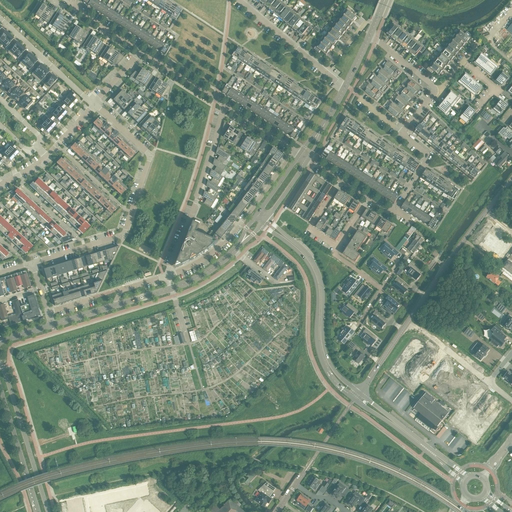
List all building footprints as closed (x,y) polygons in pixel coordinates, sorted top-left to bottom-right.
[(92,8),(97,0),(96,0),(90,0),(87,5),(92,8)] [(96,11),(101,3),(97,0),(92,8),(96,11)] [(157,7),(161,0),(155,0),(152,4),(151,6),(156,9),(157,7)] [(161,10),(168,0),(167,0),(168,0),(167,1),(164,0),(161,0),(157,7),(161,10)] [(166,13),(172,4),(168,0),(161,10),(166,13)] [(269,10),(277,0),(269,0),(264,6),(270,9),(269,10)] [(274,14),(283,2),(280,1),(279,0),(277,0),(269,10),(274,13),(274,14)] [(278,17),(288,6),(284,4),(283,3),(283,2),(274,14),(279,16),(278,17)] [(40,19),(47,7),(39,3),(32,14),(40,19)] [(101,14),(106,6),(101,3),(96,11),(101,14)] [(170,16),(176,7),(172,4),(166,13),(170,16)] [(105,17),(110,9),(106,6),(101,14),(105,17)] [(283,21),(292,10),(289,8),(287,7),(288,6),(278,17),(284,20),(283,21)] [(47,23),(55,12),(47,7),(40,19),(39,20),(43,23),(44,21),(47,23)] [(179,14),(178,14),(181,10),(176,7),(170,16),(175,19),(176,19),(176,20),(179,14)] [(356,17),(351,14),(352,13),(353,13),(348,7),(346,9),(344,12),(343,14),(342,13),(342,14),(353,23),(356,18),(356,17)] [(110,20),(115,12),(110,9),(105,17),(110,20)] [(288,25),(297,14),(294,12),(292,11),(293,10),(292,10),(283,21),(288,24),(287,25),(288,25)] [(114,23),(119,15),(115,12),(110,20),(114,23)] [(56,29),(64,18),(65,17),(60,14),(59,15),(56,13),(49,25),(52,27),(51,28),(56,31),(56,29)] [(292,29),(302,18),(298,16),(297,14),(288,25),(293,28),(292,29)] [(353,23),(342,14),(340,17),(339,19),(338,18),(349,28),(352,22),(353,23)] [(119,26),(124,18),(119,15),(114,23),(119,26)] [(64,34),(71,23),(64,18),(56,29),(57,30),(56,31),(60,34),(61,32),(64,34)] [(124,29),(129,21),(124,18),(119,26),(124,29)] [(297,33),(306,21),(303,20),(301,18),(302,18),(292,29),(297,32),(297,33)] [(349,28),(338,18),(336,22),(335,23),(334,23),(345,32),(348,27),(349,28)] [(128,32),(133,24),(129,21),(124,29),(128,32)] [(308,33),(313,28),(311,26),(311,25),(308,24),(306,22),(306,21),(297,33),(302,35),(302,36),(306,31),(308,33)] [(391,38),(401,27),(397,25),(393,22),(390,28),(391,28),(386,34),(387,34),(392,37),(391,38)] [(345,32),(334,23),(332,26),(331,28),(330,27),(330,28),(342,37),(344,32),(345,32),(345,33),(345,32)] [(74,40),(81,29),(73,24),(66,35),(74,40)] [(133,35),(138,27),(133,24),(128,32),(133,35)] [(137,37),(142,30),(138,27),(133,35),(137,37)] [(396,42),(405,30),(402,29),(400,27),(401,27),(391,38),(396,41),(396,42)] [(342,37),(330,28),(329,31),(327,33),(327,32),(326,32),(338,42),(341,36),(341,37),(342,37)] [(81,45),(88,34),(81,29),(74,40),(73,42),(77,45),(78,43),(81,45)] [(471,36),(465,30),(464,31),(466,32),(464,34),(458,29),(457,33),(455,35),(455,34),(466,44),(469,38),(471,36)] [(142,40),(147,33),(142,30),(137,37),(142,40)] [(400,46),(410,34),(407,33),(405,31),(405,30),(396,42),(401,45),(400,46)] [(0,45),(9,35),(6,33),(4,32),(2,34),(1,33),(0,33),(0,44),(0,45)] [(338,42),(326,32),(325,35),(323,37),(334,46),(337,41),(338,42)] [(146,43),(151,36),(147,33),(142,40),(146,43)] [(405,50),(414,38),(411,37),(409,35),(410,34),(400,46),(406,48),(405,49),(405,50)] [(466,44),(455,34),(453,38),(451,39),(462,48),(465,43),(466,44)] [(12,44),(11,42),(13,40),(11,39),(12,38),(9,35),(0,45),(4,49),(6,48),(7,49),(12,44)] [(91,51),(98,40),(97,40),(98,39),(94,36),(93,37),(90,35),(83,46),(86,48),(85,50),(89,53),(90,51),(91,51)] [(151,46),(156,39),(151,36),(146,43),(151,46)] [(334,46),(323,37),(321,40),(320,42),(319,41),(330,51),(333,46),(334,46)] [(410,53),(419,42),(416,40),(414,39),(415,38),(414,38),(405,50),(410,52),(409,53),(410,53)] [(155,49),(160,41),(156,39),(151,46),(155,49)] [(462,48),(451,39),(449,42),(448,44),(447,43),(447,44),(458,53),(461,48),(462,49),(462,48)] [(98,56),(105,45),(98,40),(91,51),(98,56)] [(160,52),(165,44),(160,41),(155,49),(160,52)] [(330,51),(319,41),(317,45),(314,49),(319,53),(321,51),(326,56),(329,50),(330,51)] [(421,54),(426,49),(423,47),(424,46),(420,44),(419,43),(419,42),(410,53),(415,56),(419,52),(421,53),(421,54)] [(12,56),(21,46),(18,44),(17,44),(16,43),(14,46),(12,44),(7,49),(9,51),(8,52),(12,56)] [(165,55),(170,47),(165,44),(160,52),(165,55)] [(458,53),(447,44),(445,47),(444,49),(443,48),(454,58),(457,52),(458,53)] [(24,55),(22,53),(24,51),(23,50),(24,49),(21,46),(12,56),(13,56),(12,57),(16,60),(17,58),(19,60),(24,55)] [(107,62),(114,51),(107,46),(100,57),(107,62)] [(237,59),(243,51),(238,48),(236,51),(235,51),(232,56),(233,56),(237,59)] [(454,58),(443,48),(441,52),(440,53),(439,53),(451,62),(453,57),(454,58)] [(115,67),(124,57),(114,51),(107,62),(115,67)] [(242,62),(248,54),(243,51),(237,59),(242,62)] [(451,62),(439,53),(438,56),(436,58),(435,57),(447,67),(450,62),(451,62)] [(26,65),(33,57),(30,55),(29,55),(28,54),(26,57),(24,55),(19,60),(17,62),(23,68),(26,65)] [(247,65),(253,55),(252,56),(248,54),(242,62),(247,65)] [(251,68),(257,59),(253,55),(247,65),(251,68)] [(481,56),(475,63),(478,65),(479,64),(484,67),(489,61),(484,57),(483,58),(481,56)] [(36,66),(34,64),(36,62),(35,61),(36,60),(33,57),(26,65),(29,69),(28,70),(30,72),(36,66)] [(447,67),(435,57),(434,61),(432,62),(443,71),(446,66),(447,67)] [(387,72),(393,65),(386,58),(385,60),(387,62),(382,68),(387,72)] [(256,71),(261,62),(257,60),(257,59),(251,68),(256,71)] [(484,67),(489,71),(488,73),(490,75),(496,69),(493,67),(494,65),(489,61),(484,67)] [(260,74),(267,64),(266,64),(266,65),(261,62),(256,71),(260,74)] [(443,71),(432,62),(430,65),(426,70),(432,74),(432,73),(433,71),(439,76),(442,71),(443,72),(443,71)] [(265,77),(271,68),(267,64),(260,74),(265,77)] [(36,78),(45,68),(42,66),(41,66),(40,65),(38,68),(36,66),(30,72),(32,74),(32,75),(36,78)] [(401,71),(399,69),(393,65),(387,72),(393,77),(398,71),(400,73),(401,71)] [(387,72),(382,68),(380,66),(378,67),(381,69),(376,75),(381,79),(387,72)] [(140,83),(147,72),(139,67),(130,77),(140,83)] [(48,77),(46,75),(48,73),(47,72),(48,71),(45,68),(36,78),(40,82),(40,81),(42,83),(48,77)] [(269,80),(275,71),(271,68),(265,77),(269,80)] [(274,83),(280,73),(279,74),(275,71),(269,80),(274,83)] [(147,88),(154,77),(147,72),(140,83),(139,85),(143,87),(144,86),(147,88)] [(395,79),(393,77),(387,72),(381,79),(387,84),(392,78),(394,80),(395,79)] [(278,86),(284,76),(280,73),(274,83),(278,86)] [(375,87),(381,79),(376,75),(373,73),(372,74),(375,76),(370,82),(375,87)] [(503,73),(496,81),(499,84),(500,83),(503,85),(509,78),(503,73)] [(465,74),(460,81),(463,83),(462,84),(467,89),(472,82),(467,78),(468,77),(465,74)] [(49,88),(57,79),(54,77),(53,77),(52,76),(50,79),(48,77),(43,83),(44,85),(43,86),(48,89),(49,88)] [(283,89),(289,80),(284,77),(285,77),(284,76),(278,86),(283,89)] [(410,91),(416,84),(409,77),(407,79),(410,81),(405,87),(410,91)] [(3,91),(11,82),(7,78),(0,85),(1,87),(1,88),(0,88),(3,91)] [(156,94),(163,82),(155,78),(148,89),(151,91),(150,92),(155,95),(156,94)] [(389,86),(387,84),(381,79),(375,87),(380,91),(385,85),(388,87),(389,86)] [(287,92),(294,82),(293,83),(289,80),(283,89),(287,92)] [(375,87),(370,82),(367,80),(366,82),(368,84),(363,90),(369,95),(375,87)] [(9,94),(16,86),(11,82),(3,91),(6,93),(7,93),(7,92),(9,94)] [(167,101),(171,87),(170,87),(163,82),(156,94),(167,101)] [(292,95),(298,85),(294,82),(287,92),(292,95)] [(477,86),(472,82),(467,89),(472,93),(473,92),(475,94),(481,87),(478,85),(477,86)] [(424,90),(416,84),(410,91),(416,96),(421,90),(423,92),(424,90)] [(227,96),(232,88),(227,85),(222,93),(227,96)] [(296,98),(302,89),(298,86),(298,85),(292,95),(296,98)] [(410,91),(405,87),(402,85),(401,86),(404,88),(399,94),(404,99),(410,91)] [(12,99),(20,90),(16,86),(9,94),(10,95),(9,96),(10,96),(9,96),(12,99)] [(374,99),(379,93),(382,95),(383,93),(380,91),(375,87),(369,95),(374,99)] [(117,104),(126,95),(119,88),(110,98),(117,104)] [(231,99),(236,91),(232,88),(227,96),(231,99)] [(301,101),(308,91),(307,90),(307,91),(307,92),(302,89),(296,98),(301,101)] [(17,102),(25,94),(20,90),(12,99),(15,101),(16,101),(17,102)] [(75,99),(76,97),(75,96),(70,91),(68,93),(69,94),(66,98),(74,105),(76,103),(76,102),(77,101),(75,99)] [(236,101),(241,94),(236,91),(231,99),(236,101)] [(306,104),(312,94),(308,91),(301,101),(306,104)] [(418,98),(416,96),(410,91),(404,99),(410,103),(415,97),(417,99),(418,98)] [(398,106),(404,99),(399,94),(396,92),(395,93),(398,95),(393,101),(398,106)] [(449,95),(450,96),(446,101),(453,106),(457,101),(456,100),(458,97),(451,92),(449,95)] [(124,110),(133,101),(130,98),(131,97),(127,93),(126,95),(117,104),(124,110)] [(21,107),(29,98),(25,94),(17,102),(19,103),(18,104),(21,107)] [(240,104),(246,97),(241,94),(236,101),(240,104)] [(310,107),(316,98),(311,95),(312,95),(312,94),(306,104),(310,107)] [(74,105),(66,98),(64,96),(60,100),(61,101),(59,103),(65,109),(67,107),(69,109),(70,108),(71,108),(74,105)] [(245,107),(250,100),(246,97),(240,104),(245,107)] [(26,110),(33,102),(29,98),(21,107),(24,110),(24,109),(25,109),(26,110)] [(318,105),(321,101),(316,98),(310,107),(315,110),(316,110),(319,105),(318,105)] [(392,114),(398,106),(393,101),(390,99),(389,101),(392,103),(386,109),(392,114)] [(412,105),(410,103),(404,99),(398,106),(403,110),(408,104),(411,106),(412,105)] [(250,110),(255,103),(250,100),(245,107),(250,110)] [(441,104),(439,107),(445,113),(447,110),(449,111),(453,106),(446,101),(443,106),(441,104)] [(131,118),(140,108),(133,102),(125,111),(131,118)] [(503,104),(500,102),(494,109),(500,114),(507,105),(504,103),(503,104)] [(64,111),(65,109),(59,103),(57,105),(58,106),(55,110),(63,117),(65,114),(66,113),(64,111)] [(254,113),(259,105),(255,103),(250,110),(254,113)] [(259,116),(264,108),(259,105),(254,113),(259,116)] [(397,118),(402,112),(405,114),(406,112),(403,110),(398,106),(392,114),(397,118)] [(138,124),(147,114),(144,111),(145,110),(142,107),(140,108),(131,118),(138,124)] [(469,107),(461,116),(464,118),(463,119),(466,122),(475,112),(469,107)] [(263,119),(268,111),(264,108),(259,116),(263,119)] [(63,117),(55,110),(51,114),(50,113),(48,115),(54,121),(56,119),(58,121),(59,120),(60,120),(63,117)] [(268,122),(273,115),(268,111),(263,119),(268,122)] [(53,122),(54,121),(48,115),(46,117),(45,116),(42,120),(43,122),(52,129),(54,126),(55,124),(53,122)] [(146,131),(155,121),(154,121),(156,120),(152,116),(151,118),(148,115),(139,125),(142,127),(140,129),(144,132),(145,131),(146,131)] [(272,125),(277,117),(273,115),(268,122),(272,125)] [(277,128),(282,120),(277,117),(272,125),(277,128)] [(99,129),(106,122),(103,119),(103,120),(101,118),(99,121),(97,119),(93,124),(94,125),(93,127),(97,131),(99,129)] [(345,129),(351,121),(346,118),(344,121),(343,121),(340,126),(341,126),(345,129)] [(157,141),(161,127),(158,125),(160,123),(156,120),(155,121),(146,131),(144,132),(148,136),(149,134),(157,142),(157,141)] [(281,131),(286,123),(282,120),(277,128),(281,131)] [(350,132),(356,124),(351,121),(345,129),(350,132)] [(52,129),(43,122),(40,126),(39,125),(37,127),(42,132),(43,133),(45,131),(47,133),(48,132),(49,132),(52,129)] [(104,134),(110,127),(108,125),(109,125),(106,122),(99,129),(104,134)] [(228,141),(236,130),(224,122),(221,136),(228,141)] [(286,134),(291,126),(286,123),(281,131),(286,134)] [(354,135),(361,125),(360,125),(361,125),(360,126),(356,124),(350,132),(354,135)] [(418,136),(424,128),(420,124),(414,132),(418,136)] [(359,138),(365,129),(361,125),(354,135),(359,138)] [(290,137),(295,129),(291,126),(286,134),(290,137)] [(108,138),(115,130),(112,128),(111,128),(110,127),(104,134),(108,138)] [(295,140),(300,132),(302,130),(297,127),(295,129),(290,137),(295,140)] [(507,144),(511,149),(511,131),(507,127),(505,129),(504,128),(502,129),(500,127),(497,131),(504,137),(505,135),(509,139),(511,140),(507,144)] [(422,139),(429,132),(424,128),(418,136),(422,139)] [(363,141),(369,132),(365,130),(365,129),(359,138),(363,141)] [(112,142),(119,135),(117,134),(118,133),(115,130),(108,138),(112,142)] [(236,146),(243,135),(236,130),(228,141),(236,146)] [(368,144),(375,134),(374,134),(374,135),(369,132),(363,141),(368,144)] [(426,143),(433,135),(429,132),(422,139),(426,143)] [(373,147),(379,138),(375,134),(368,144),(373,147)] [(117,146),(124,138),(121,136),(120,136),(119,135),(112,142),(117,146)] [(431,146),(437,138),(433,135),(426,143),(431,146)] [(245,152),(252,140),(253,139),(249,136),(248,138),(245,136),(238,147),(245,152)] [(119,152),(127,143),(126,142),(126,141),(124,138),(117,146),(121,150),(119,151),(119,152)] [(377,150),(383,141),(378,138),(379,138),(373,147),(377,150)] [(435,149),(441,142),(437,138),(431,146),(435,149)] [(253,157),(260,145),(257,143),(258,142),(254,139),(253,141),(252,140),(245,152),(253,157)] [(477,151),(484,143),(479,139),(472,147),(477,151)] [(439,153),(445,145),(447,143),(443,140),(441,142),(435,149),(439,153)] [(76,154),(84,145),(80,141),(76,145),(74,144),(70,149),(76,154)] [(382,153),(389,143),(388,143),(387,144),(383,141),(377,150),(382,153)] [(15,150),(17,148),(11,142),(8,145),(9,146),(6,149),(14,157),(17,154),(16,153),(17,152),(15,150)] [(124,156),(132,147),(129,144),(127,143),(119,152),(124,156)] [(387,156),(392,147),(393,147),(389,143),(382,153),(387,156)] [(87,151),(83,147),(84,145),(76,154),(81,158),(87,151)] [(443,156),(449,149),(445,145),(439,153),(443,156)] [(483,154),(488,150),(483,145),(479,150),(481,152),(483,154)] [(135,154),(137,152),(135,150),(135,149),(132,147),(124,156),(128,160),(134,154),(135,154)] [(391,159),(397,150),(392,147),(387,156),(385,159),(390,162),(391,159)] [(14,157),(6,149),(4,148),(0,152),(1,153),(0,154),(6,160),(7,158),(10,160),(11,159),(11,160),(14,157)] [(230,156),(218,148),(217,149),(218,149),(219,149),(216,153),(216,154),(219,156),(217,160),(217,161),(224,165),(230,156)] [(282,158),(284,155),(273,148),(269,155),(279,162),(282,158)] [(326,160),(331,152),(326,149),(321,157),(326,160)] [(447,160),(454,152),(449,149),(443,156),(447,160)] [(510,157),(503,151),(502,152),(500,149),(496,153),(499,155),(500,156),(505,161),(506,161),(507,161),(508,160),(508,159),(508,158),(510,157)] [(396,162),(402,152),(401,152),(401,153),(397,150),(391,159),(396,162)] [(85,162),(93,154),(93,153),(91,155),(87,151),(81,158),(85,162)] [(331,163),(336,155),(331,152),(326,160),(331,163)] [(400,165),(406,155),(402,152),(396,162),(400,165)] [(452,163),(458,156),(454,152),(447,160),(452,163)] [(89,166),(97,158),(93,154),(85,162),(89,166)] [(500,168),(505,161),(500,156),(496,160),(490,154),(488,157),(490,159),(489,160),(492,163),(493,162),(500,168)] [(274,169),(279,162),(269,155),(264,162),(274,169)] [(335,166),(340,158),(336,155),(331,163),(335,166)] [(404,168),(410,159),(406,156),(406,155),(400,165),(404,168)] [(456,167),(462,159),(458,156),(452,163),(456,167)] [(61,171),(69,162),(66,159),(64,158),(62,160),(61,159),(56,163),(58,165),(56,166),(61,171)] [(100,164),(102,162),(97,158),(89,166),(94,170),(100,164)] [(339,168),(344,161),(340,158),(335,166),(339,168)] [(221,176),(226,167),(224,165),(217,161),(217,160),(215,159),(214,160),(215,160),(216,160),(213,164),(213,165),(216,167),(214,171),(214,172),(221,176)] [(409,171),(416,161),(415,160),(415,161),(414,162),(410,159),(404,168),(409,171)] [(460,170),(466,163),(462,159),(456,167),(460,170)] [(344,171),(349,164),(344,161),(339,168),(344,171)] [(414,174),(419,165),(420,164),(416,161),(409,171),(414,174)] [(468,161),(466,163),(460,170),(464,174),(472,164),(468,161)] [(67,173),(73,166),(72,165),(72,164),(69,162),(61,171),(62,169),(67,173)] [(274,169),(264,162),(259,169),(269,176),(274,169)] [(98,174),(105,168),(100,164),(94,170),(98,174)] [(348,174),(353,167),(349,164),(344,171),(348,174)] [(474,170),(476,168),(472,164),(464,174),(468,177),(474,170)] [(71,177),(78,170),(75,167),(75,168),(73,166),(67,173),(71,177)] [(103,179),(109,172),(111,170),(106,166),(105,168),(98,174),(103,179)] [(353,177),(358,170),(353,167),(348,174),(353,177)] [(269,176),(259,169),(254,176),(264,183),(269,176)] [(425,181),(431,172),(426,169),(420,178),(425,181)] [(76,181),(82,174),(81,173),(81,172),(78,170),(71,177),(76,181)] [(217,186),(223,177),(221,176),(214,172),(214,171),(212,170),(211,170),(213,171),(210,175),(210,176),(213,178),(211,182),(211,183),(217,187),(217,186)] [(358,181),(363,173),(358,170),(353,177),(358,181)] [(479,173),(474,170),(468,177),(473,181),(479,173)] [(107,183),(113,176),(109,172),(103,179),(107,183)] [(430,184),(435,175),(431,172),(425,181),(430,184)] [(316,188),(321,179),(311,173),(305,181),(312,186),(313,186),(316,188)] [(363,183),(368,176),(363,173),(358,181),(363,183)] [(78,187),(80,185),(87,178),(84,175),(84,176),(82,174),(76,181),(74,183),(78,187)] [(111,187),(119,178),(115,174),(113,176),(107,183),(111,187)] [(434,187),(440,178),(435,175),(430,184),(434,187)] [(262,186),(264,183),(254,176),(249,183),(259,191),(262,186)] [(367,187),(372,179),(368,176),(363,183),(367,187)] [(84,189),(91,182),(89,181),(90,181),(87,178),(80,185),(84,189)] [(122,184),(124,182),(119,178),(111,187),(116,191),(122,184)] [(439,190),(444,181),(440,178),(434,187),(439,190)] [(36,191),(43,183),(39,179),(34,184),(33,182),(29,185),(36,191)] [(326,195),(332,186),(321,179),(316,188),(319,190),(326,195)] [(372,189),(377,182),(372,179),(367,187),(372,189)] [(214,197),(220,188),(217,186),(217,187),(211,183),(211,182),(208,181),(209,182),(207,186),(207,187),(210,189),(207,193),(208,193),(214,197)] [(316,188),(313,186),(312,186),(305,181),(299,190),(307,195),(310,197),(316,188)] [(443,193),(449,184),(444,181),(439,190),(443,193)] [(87,195),(96,186),(93,183),(92,184),(91,182),(84,189),(85,189),(83,191),(87,195)] [(376,192),(381,184),(377,182),(372,189),(376,192)] [(40,196),(48,188),(43,183),(36,191),(40,196)] [(259,191),(249,183),(244,190),(254,198),(259,191)] [(127,189),(122,184),(116,191),(120,195),(121,194),(125,191),(127,189)] [(380,195),(385,187),(381,184),(376,192),(380,195)] [(448,196),(453,187),(449,184),(443,193),(448,196)] [(92,199),(100,191),(98,189),(99,189),(96,186),(87,195),(92,199)] [(385,198),(390,190),(385,187),(380,195),(385,198)] [(454,199),(459,192),(458,191),(458,190),(453,187),(448,196),(452,199),(453,198),(454,199)] [(45,200),(53,192),(48,188),(40,196),(45,200)] [(319,190),(316,188),(310,197),(313,199),(320,204),(326,195),(319,190)] [(18,202),(25,194),(22,191),(21,192),(18,189),(15,192),(16,193),(13,197),(18,202)] [(254,198),(244,190),(239,197),(248,204),(254,198)] [(304,206),(310,197),(307,195),(299,190),(294,199),(301,204),(304,206)] [(389,201),(394,193),(390,190),(385,198),(389,201)] [(96,203),(104,194),(102,192),(101,192),(100,191),(92,199),(96,203)] [(210,208),(217,199),(214,197),(208,193),(207,193),(205,191),(205,192),(206,193),(203,197),(206,199),(204,203),(203,203),(210,208)] [(339,202),(344,194),(339,191),(334,199),(339,202)] [(50,204),(57,196),(53,192),(45,200),(50,204)] [(394,204),(399,196),(394,193),(389,201),(394,204)] [(22,206),(29,199),(27,197),(28,196),(25,194),(18,202),(22,206)] [(102,206),(108,199),(107,197),(104,194),(96,203),(100,207),(102,206)] [(344,206),(349,197),(344,194),(339,202),(344,206)] [(54,209),(62,200),(57,196),(50,204),(54,209)] [(243,211),(248,204),(239,197),(233,204),(243,211)] [(315,213),(320,204),(313,199),(310,197),(304,206),(307,208),(315,213)] [(349,209),(354,201),(349,197),(344,206),(349,209)] [(27,210),(34,202),(32,200),(31,201),(29,199),(22,206),(27,210)] [(106,210),(113,202),(110,200),(108,199),(102,206),(106,210)] [(302,210),(304,206),(301,204),(294,199),(288,208),(295,213),(298,208),(302,210)] [(59,213),(66,205),(62,200),(54,209),(59,213)] [(405,211),(410,204),(406,200),(401,208),(405,211)] [(354,212),(359,204),(360,204),(354,201),(349,209),(354,212)] [(31,215),(38,208),(36,206),(37,205),(34,202),(27,210),(31,215)] [(118,208),(116,206),(116,205),(113,202),(106,210),(107,210),(105,211),(109,216),(115,210),(116,210),(118,208)] [(243,211),(233,204),(228,210),(238,218),(243,211)] [(410,214),(415,206),(410,204),(405,211),(410,214)] [(64,217),(71,209),(66,205),(59,213),(64,217)] [(309,222),(315,213),(307,208),(304,206),(302,210),(305,212),(302,217),(309,222)] [(414,217),(419,209),(415,206),(410,214),(414,217)] [(36,219),(44,211),(41,208),(40,209),(38,208),(31,215),(36,219)] [(68,221),(76,213),(71,209),(64,217),(68,221)] [(366,220),(372,212),(367,209),(361,217),(366,220)] [(418,220),(423,212),(419,209),(414,217),(418,220)] [(238,218),(228,210),(223,217),(232,225),(238,218)] [(41,223),(47,216),(45,215),(46,213),(44,211),(36,219),(41,223)] [(371,223),(377,215),(372,212),(366,220),(371,223)] [(423,223),(428,215),(423,212),(418,220),(423,223)] [(73,226),(80,218),(76,213),(68,221),(73,226)] [(376,227),(382,218),(377,215),(371,223),(376,227)] [(428,226),(433,218),(428,215),(423,223),(428,226)] [(45,228),(53,219),(50,217),(49,218),(47,216),(41,223),(45,228)] [(232,225),(223,217),(217,224),(227,232),(232,225)] [(77,230),(85,222),(80,218),(73,226),(77,230)] [(381,230),(387,222),(382,218),(376,227),(381,230)] [(435,229),(439,223),(438,222),(438,221),(433,218),(428,226),(433,229),(433,228),(435,229)] [(50,232),(56,225),(54,223),(56,222),(53,219),(45,228),(50,232)] [(214,245),(213,245),(214,242),(215,241),(218,242),(218,241),(217,241),(218,238),(221,238),(212,230),(207,236),(206,236),(209,228),(201,221),(195,219),(177,263),(183,265),(190,262),(198,257),(203,253),(204,253),(203,253),(204,250),(206,249),(208,250),(209,250),(209,249),(210,247),(211,247),(214,245)] [(320,231),(326,223),(320,219),(315,228),(320,231)] [(0,231),(2,233),(9,225),(5,220),(0,225),(0,231)] [(83,233),(90,226),(85,222),(77,230),(82,234),(83,233)] [(387,233),(392,225),(387,222),(381,230),(387,233)] [(325,234),(331,226),(326,223),(320,231),(325,234)] [(227,232),(217,224),(212,230),(221,238),(227,232)] [(6,237),(14,229),(9,225),(2,233),(6,237)] [(55,236),(62,228),(59,225),(58,227),(56,225),(50,232),(55,236)] [(330,238),(336,229),(331,226),(325,234),(330,238)] [(74,239),(66,232),(65,233),(64,232),(65,231),(62,228),(55,236),(59,241),(60,240),(63,243),(74,239)] [(11,241),(18,233),(14,229),(6,237),(11,241)] [(336,241),(341,233),(336,229),(330,238),(336,241)] [(357,252),(366,237),(367,237),(357,231),(352,239),(342,254),(355,262),(360,254),(357,252)] [(16,246),(23,238),(18,233),(11,241),(16,246)] [(424,240),(421,238),(416,234),(412,238),(420,245),(424,240)] [(20,250),(28,242),(23,238),(16,246),(20,250)] [(420,245),(412,238),(410,241),(412,243),(411,245),(410,243),(417,249),(420,245)] [(26,253),(32,246),(28,242),(20,250),(25,254),(26,253)] [(398,253),(386,243),(383,246),(385,247),(381,252),(383,254),(383,255),(387,259),(388,257),(391,259),(394,255),(396,256),(398,253)] [(417,249),(410,243),(409,243),(405,247),(413,254),(417,249)] [(113,259),(119,246),(105,250),(108,260),(113,259)] [(13,256),(11,254),(9,252),(8,253),(6,252),(8,251),(5,248),(0,253),(0,258),(2,260),(4,259),(5,259),(13,256)] [(263,248),(252,261),(258,265),(268,252),(263,248)] [(108,260),(105,250),(100,252),(103,262),(108,260)] [(103,262),(100,252),(95,254),(98,263),(103,262)] [(511,281),(511,253),(496,274),(491,271),(488,274),(487,274),(486,276),(486,277),(494,284),(502,274),(511,281)] [(98,263),(95,254),(90,255),(93,265),(98,263)] [(93,265),(90,255),(85,257),(88,267),(93,265)] [(273,256),(262,269),(268,274),(279,260),(273,256)] [(88,267),(85,257),(80,258),(83,268),(88,267)] [(83,268),(80,258),(74,260),(77,270),(83,268)] [(387,269),(374,259),(372,261),(373,263),(369,267),(372,269),(371,270),(376,274),(377,273),(379,275),(383,271),(385,272),(387,269)] [(77,270),(74,260),(69,262),(72,271),(77,270)] [(72,271),(69,262),(64,263),(67,273),(72,271)] [(67,273),(64,263),(59,265),(62,274),(67,273)] [(419,274),(421,272),(411,263),(408,266),(411,268),(407,273),(409,275),(408,276),(413,280),(414,279),(416,281),(420,275),(419,274)] [(284,264),(273,278),(279,283),(290,269),(284,264)] [(62,274),(59,265),(54,266),(57,276),(62,274)] [(57,276),(54,266),(49,268),(52,278),(57,276)] [(52,278),(49,268),(43,270),(46,279),(52,278)] [(250,268),(245,274),(259,284),(263,279),(250,268)] [(96,293),(107,270),(107,271),(99,273),(94,283),(93,283),(96,293)] [(31,286),(27,274),(20,276),(24,288),(31,286)] [(17,290),(13,277),(6,280),(10,292),(17,290)] [(349,296),(359,283),(357,281),(355,282),(351,278),(349,281),(348,280),(344,285),(345,285),(343,288),(347,292),(346,293),(349,296)] [(406,289),(408,286),(397,278),(395,280),(397,282),(393,287),(396,289),(395,290),(400,294),(401,293),(403,295),(407,290),(406,289)] [(96,293),(93,283),(88,285),(91,295),(96,293)] [(91,295),(88,285),(83,287),(86,296),(91,295)] [(369,293),(371,290),(366,286),(365,288),(363,286),(354,296),(357,298),(359,296),(363,300),(365,298),(366,299),(370,294),(369,293)] [(86,296),(83,287),(78,288),(81,298),(86,296)] [(81,298),(78,288),(72,290),(75,300),(81,298)] [(75,300),(72,290),(67,291),(70,301),(75,300)] [(70,301),(67,291),(62,293),(65,303),(70,301)] [(65,303),(62,293),(57,295),(60,304),(65,303)] [(34,294),(27,297),(31,312),(33,312),(39,311),(34,294)] [(60,304),(57,295),(52,296),(55,306),(60,304)] [(397,307),(399,305),(388,296),(386,299),(388,301),(384,305),(387,307),(386,309),(391,312),(391,311),(394,313),(398,308),(397,307)] [(22,312),(18,299),(11,302),(14,314),(22,312)] [(358,312),(348,304),(346,306),(344,305),(340,310),(343,312),(342,313),(347,317),(347,316),(350,318),(354,313),(355,315),(358,312)] [(18,323),(35,318),(41,316),(39,311),(33,312),(31,312),(21,316),(22,318),(17,320),(17,322),(18,323)] [(384,322),(386,320),(376,311),(373,314),(375,316),(372,321),(374,323),(373,324),(378,328),(379,327),(381,329),(385,323),(384,322)] [(479,313),(476,316),(483,321),(485,318),(479,313)] [(17,322),(16,317),(15,314),(14,314),(8,317),(11,325),(18,323),(17,322)] [(344,344),(354,331),(351,329),(350,331),(345,327),(343,329),(342,328),(338,333),(339,334),(337,336),(342,340),(341,342),(344,344)] [(507,337),(494,327),(491,331),(494,333),(490,339),(495,343),(493,344),(497,347),(499,346),(501,347),(505,341),(504,340),(507,337)] [(470,338),(474,333),(468,328),(464,333),(470,338)] [(374,340),(376,338),(366,329),(363,332),(366,334),(362,339),(364,341),(363,342),(368,346),(369,344),(371,346),(376,341),(374,340)] [(356,346),(351,341),(347,346),(353,350),(356,346)] [(489,349),(482,344),(473,355),(480,361),(484,356),(484,357),(486,354),(489,349)] [(352,359),(358,364),(365,356),(358,351),(352,359)] [(452,376),(457,369),(447,361),(442,368),(452,376)] [(395,370),(406,378),(411,372),(400,364),(395,370)] [(511,374),(507,371),(503,377),(509,382),(508,383),(511,385),(511,374)] [(470,378),(464,386),(472,393),(478,385),(470,378)] [(459,391),(453,387),(451,390),(453,392),(448,399),(452,402),(451,403),(454,405),(455,404),(459,407),(464,400),(457,394),(459,391)] [(434,425),(437,427),(449,413),(434,401),(435,399),(426,393),(423,397),(422,397),(414,408),(420,413),(420,414),(421,413),(434,424),(434,425)] [(499,403),(491,396),(487,401),(485,400),(483,403),(487,407),(488,406),(493,410),(499,403)] [(478,408),(472,416),(483,425),(489,417),(478,408)] [(452,419),(450,421),(466,434),(472,426),(460,417),(456,422),(452,419)] [(319,480),(313,476),(307,486),(313,490),(319,480)] [(268,497),(269,495),(270,496),(273,492),(275,488),(267,482),(263,485),(258,490),(261,493),(255,501),(261,505),(262,504),(265,506),(267,503),(268,503),(271,499),(268,497)] [(349,490),(340,483),(333,492),(332,491),(330,495),(333,497),(334,497),(337,499),(342,492),(346,495),(349,490)] [(146,487),(98,497),(100,505),(148,494),(146,487)] [(310,500),(301,494),(297,501),(300,503),(298,506),(304,510),(310,500)] [(361,504),(365,499),(358,494),(356,497),(353,494),(349,500),(348,500),(345,504),(349,506),(352,508),(357,501),(361,504)] [(97,511),(94,499),(87,501),(89,511),(97,511)] [(243,511),(230,499),(220,510),(215,505),(208,511),(243,511)] [(156,511),(145,502),(140,508),(144,511),(156,511)] [(328,506),(328,505),(325,502),(322,506),(323,506),(318,511),(327,511),(331,508),(328,506)]
